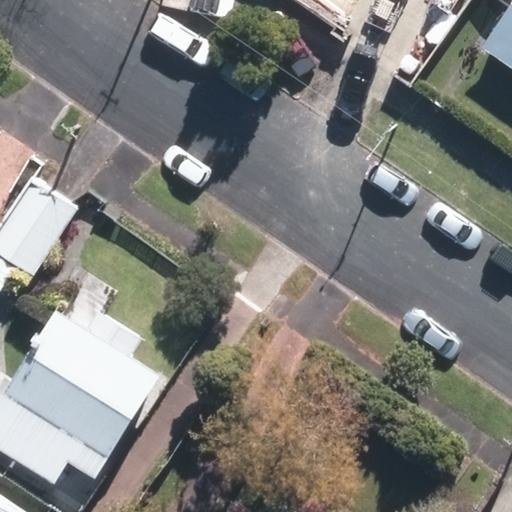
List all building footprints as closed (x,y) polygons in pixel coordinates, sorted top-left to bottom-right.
[(332,0),(344,8),(350,0),(332,0)] [(511,4),(483,48),(511,68),(511,4)] [(37,269),(86,201),(42,170),(0,231),(0,280),(7,285),(24,260),(37,269)] [(90,324),(61,305),(5,392),(0,388),(0,445),(56,481),(72,458),(98,475),(164,372),(131,351),(143,334),(102,306),(90,324)] [(0,511),(27,511),(0,493),(0,511)] [(260,511),(237,495),(225,511),(260,511)] [(483,511),(469,502),(467,501),(458,511),(483,511)]
